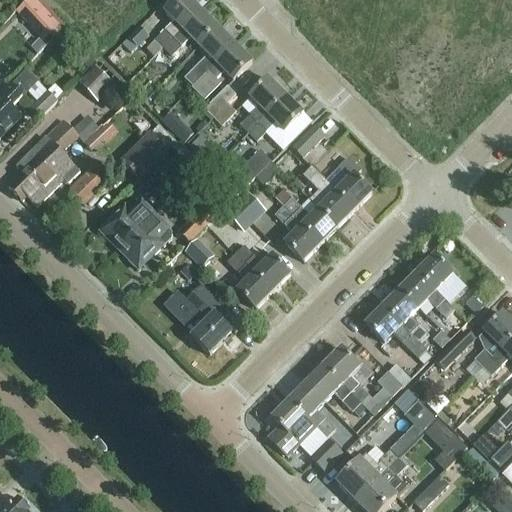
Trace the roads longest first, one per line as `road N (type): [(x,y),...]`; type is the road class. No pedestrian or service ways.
road 1 (residential): [(436,196),(209,418)]
road 2 (unclassified): [(0,208),(209,418)]
road 3 (residential): [(240,0),(436,196)]
road 4 (residential): [(0,389),(122,511)]
road 5 (unclassified): [(209,418),(298,511)]
